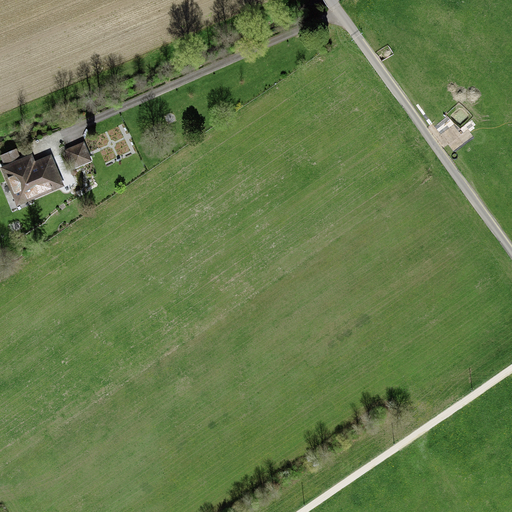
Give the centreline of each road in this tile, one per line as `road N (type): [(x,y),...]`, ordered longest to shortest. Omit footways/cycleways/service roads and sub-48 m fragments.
road 1 (track): [(296,0),(0,126)]
road 2 (tertiary): [(332,0),(511,254)]
road 3 (track): [(302,511),(511,370)]
